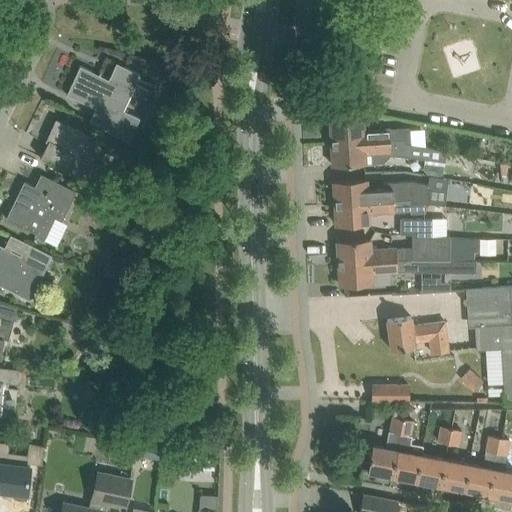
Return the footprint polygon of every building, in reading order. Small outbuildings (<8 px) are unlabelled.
[(140,117),(124,110),(140,73),(117,62),(109,78),(80,65),(67,94),(96,108),(90,121),(129,141),(140,117)] [(406,143),(412,144),(411,134),(411,126),(363,129),(363,119),(331,121),(332,143),(390,140),(406,139),(406,143)] [(40,157),(58,166),(81,177),(100,139),(61,121),(52,140),(50,139),(40,157)] [(388,152),(388,151),(391,151),(391,155),(445,162),(447,151),(422,146),(412,144),(406,143),(406,139),(390,140),(332,143),(333,165),(353,164),(366,163),(367,163),(367,154),(388,152)] [(78,191),(67,186),(49,177),(43,190),(25,181),(6,218),(36,232),(35,234),(44,240),(55,216),(63,220),(78,191)] [(334,181),(335,202),(394,199),(394,201),(412,200),(412,204),(421,203),(425,204),(429,204),(428,183),(411,183),(383,185),(383,187),(367,188),(367,179),(354,179),(334,181)] [(411,211),(421,211),(426,211),(425,204),(421,203),(412,204),(412,200),(394,201),(394,199),(335,202),(337,225),(369,223),(369,212),(411,210),(411,211)] [(412,234),(432,235),(432,218),(400,218),(400,234),(412,234)] [(475,261),(475,259),(475,252),(479,252),(479,237),(432,237),(432,235),(412,234),(412,248),(397,247),(371,249),(371,238),(338,240),(339,262),(397,259),(462,259),(463,261),(475,261)] [(0,283),(30,299),(52,255),(30,244),(24,256),(5,247),(3,250),(0,248),(0,283)] [(462,272),(463,261),(462,259),(397,259),(339,262),(340,285),(373,283),(372,272),(398,270),(411,270),(411,272),(462,272)] [(118,263),(109,262),(108,270),(116,271),(118,263)] [(511,402),(511,285),(465,288),(466,297),(465,298),(463,299),(463,300),(463,302),(464,304),(467,304),(468,327),(475,326),(476,350),(485,349),(488,395),(504,394),(505,402),(511,402)] [(0,358),(1,359),(5,339),(8,339),(17,307),(5,304),(0,302),(0,358)] [(415,340),(428,339),(430,354),(449,352),(445,321),(429,323),(413,325),(412,316),(407,316),(387,319),(391,349),(411,346),(416,346),(415,340)] [(0,413),(1,414),(3,381),(19,382),(19,380),(24,380),(24,371),(20,371),(20,368),(10,368),(0,366),(0,413)] [(484,380),(470,367),(460,377),(473,391),(484,380)] [(393,400),(408,400),(408,384),(373,384),(373,400),(393,400)] [(368,470),(392,475),(403,418),(393,416),(390,430),(389,430),(386,446),(373,444),(368,470)] [(414,421),(404,418),(403,418),(392,475),(416,480),(421,453),(423,445),(410,442),(412,435),(411,435),(414,421)] [(437,440),(448,443),(451,427),(450,426),(444,425),(440,425),(437,440)] [(451,427),(448,443),(459,445),(462,428),(451,427)] [(489,494),(500,437),(487,435),(482,464),(470,462),(464,489),(489,494)] [(511,439),(510,439),(501,437),(500,437),(489,494),(511,498),(511,466),(506,466),(507,460),(511,439)] [(160,458),(162,446),(162,443),(135,439),(133,455),(160,458)] [(30,466),(30,463),(42,465),(44,445),(28,442),(26,454),(9,452),(10,443),(0,441),(0,489),(27,493),(29,473),(30,466)] [(440,484),(445,458),(422,453),(423,445),(421,453),(416,480),(440,484)] [(163,449),(160,467),(161,467),(176,469),(180,470),(183,452),(163,449)] [(341,461),(350,470),(356,464),(347,455),(341,461)] [(470,462),(456,460),(445,458),(440,484),(464,489),(470,462)] [(127,504),(131,484),(132,477),(96,469),(88,507),(60,501),(58,511),(107,511),(110,500),(127,504)] [(396,511),(398,500),(363,493),(359,511),(396,511)]
